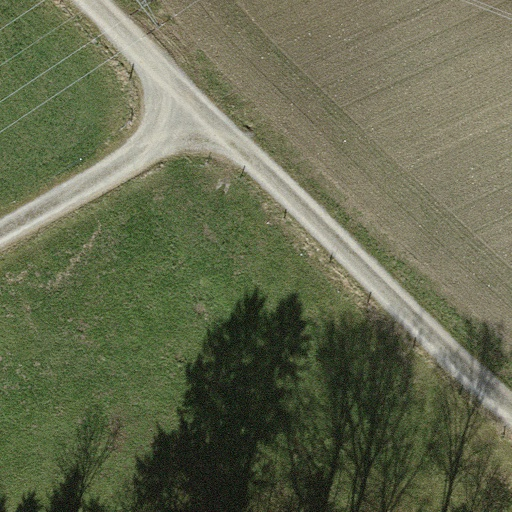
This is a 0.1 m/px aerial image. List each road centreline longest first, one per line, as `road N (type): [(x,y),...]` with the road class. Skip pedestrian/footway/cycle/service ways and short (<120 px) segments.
road 1 (track): [(202,115),(511,408)]
road 2 (track): [(0,230),(202,115)]
road 3 (track): [(88,0),(202,115)]
